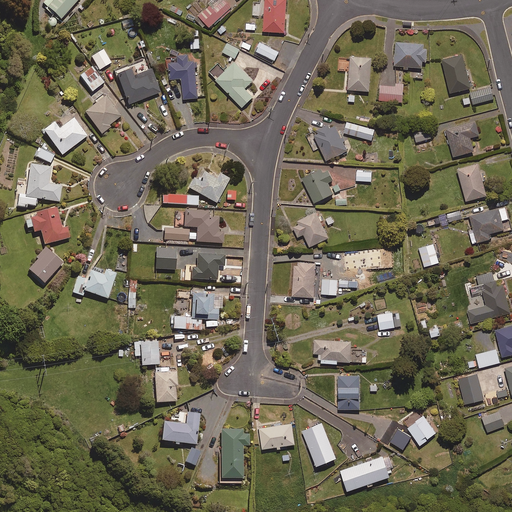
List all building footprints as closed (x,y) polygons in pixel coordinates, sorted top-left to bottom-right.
[(77,0),(53,0),(46,8),(59,20),(77,0)] [(231,8),(223,0),(211,0),(207,4),(209,6),(195,17),(206,29),(231,8)] [(285,0),(263,0),(263,5),(254,4),(254,15),(264,16),(263,31),(284,33),(285,0)] [(184,11),(172,5),(169,11),(181,17),(184,11)] [(198,38),(190,39),(190,49),(199,48),(198,38)] [(252,45),(243,40),(240,47),(249,51),(252,45)] [(239,50),(227,43),(222,52),(234,59),(239,50)] [(278,51),(259,43),(255,53),(274,61),(278,51)] [(423,43),(395,43),(395,67),(422,68),(422,61),(426,61),(426,49),(422,49),(423,43)] [(110,63),(102,50),(90,57),(98,70),(110,63)] [(187,54),(179,55),(180,59),(168,60),(170,79),(181,78),(183,99),(197,98),(194,62),(188,62),(187,54)] [(470,88),(462,55),(442,60),(450,93),(470,88)] [(371,58),(350,57),(348,90),(368,91),(371,58)] [(253,81),(235,62),(215,80),(241,107),(252,97),(244,89),(253,81)] [(103,82),(89,67),(78,76),(92,92),(103,82)] [(395,84),(396,68),(388,68),(387,85),(380,85),(379,101),(402,102),(403,84),(395,84)] [(132,77),(129,69),(115,75),(128,105),(159,92),(150,70),(132,77)] [(493,99),(489,86),(469,91),(472,104),(493,99)] [(120,116),(104,96),(83,112),(101,134),(109,127),(108,126),(120,116)] [(86,136),(72,119),(58,130),(52,122),(42,131),(61,156),(86,136)] [(479,135),(475,121),(446,129),(453,157),(473,151),(470,138),(479,135)] [(374,130),(346,122),(343,133),(371,140),(374,130)] [(326,125),(306,133),(313,152),(320,149),(325,161),(347,152),(336,125),(328,129),(326,125)] [(431,138),(429,129),(413,133),(416,142),(431,138)] [(53,155),(39,148),(35,157),(49,163),(53,155)] [(486,196),(478,164),(457,169),(466,201),(486,196)] [(18,183),(15,207),(26,208),(26,205),(35,206),(35,199),(59,202),(60,186),(47,184),(49,168),(28,165),(26,184),(18,183)] [(329,173),(317,171),(302,178),(313,203),(332,194),(328,184),(332,180),(329,173)] [(216,178),(203,172),(199,181),(193,178),(187,188),(215,203),(228,179),(218,174),(216,178)] [(371,173),(356,172),(356,181),(371,181),(371,173)] [(235,192),(226,191),(226,200),(234,200),(235,192)] [(197,197),(162,195),(161,203),(197,205),(197,197)] [(490,239),(489,234),(504,230),(505,232),(511,230),(505,206),(470,216),(474,233),(469,235),(472,244),(490,239)] [(61,229),(55,207),(29,214),(30,220),(24,221),(26,228),(31,227),(32,232),(39,231),(43,245),(68,238),(66,228),(61,229)] [(207,211),(189,210),(183,214),(183,227),(196,228),(196,243),(222,243),(222,233),(217,233),(217,219),(207,219),(207,211)] [(462,218),(460,211),(447,215),(450,222),(462,218)] [(328,238),(316,213),(297,221),(299,224),(292,228),(297,237),(303,234),(309,247),(328,238)] [(188,229),(164,229),(164,240),(187,241),(188,229)] [(438,263),(433,244),(419,248),(424,267),(438,263)] [(61,263),(45,248),(35,258),(37,259),(27,270),(42,284),(61,263)] [(176,249),(155,249),(154,269),(175,270),(176,249)] [(223,256),(197,255),(196,268),(191,268),(191,279),(216,281),(217,266),(223,267),(223,256)] [(381,267),(380,259),(361,260),(361,268),(381,267)] [(315,264),(294,263),(292,297),(313,298),(315,264)] [(90,271),(87,280),(77,276),(71,293),(82,296),(83,292),(107,299),(115,273),(104,270),(103,275),(90,271)] [(496,287),(492,273),(476,277),(478,285),(470,288),(471,294),(483,292),(486,306),(468,311),(471,323),(510,313),(503,285),(496,287)] [(337,280),(322,280),(322,294),(336,295),(337,280)] [(178,311),(190,311),(190,318),(171,317),(170,329),(200,331),(200,320),(216,321),(217,309),(212,308),(213,296),(204,296),(204,292),(190,292),(190,300),(179,300),(178,311)] [(394,328),(392,313),(377,315),(379,330),(394,328)] [(511,326),(496,330),(502,357),(511,354),(511,326)] [(439,327),(428,328),(429,335),(426,335),(428,350),(434,349),(433,337),(440,336),(439,327)] [(350,342),(314,341),(313,354),(321,354),(321,363),(337,364),(337,362),(350,362),(350,342)] [(157,342),(138,343),(139,366),(158,365),(157,342)] [(362,351),(353,350),(353,362),(361,362),(362,351)] [(499,363),(495,350),(476,355),(479,368),(499,363)] [(168,368),(153,369),(155,403),(175,402),(175,389),(176,388),(176,373),(168,373),(168,368)] [(483,400),(478,374),(459,379),(465,404),(483,400)] [(359,377),(338,377),(338,410),(359,409),(359,377)] [(506,389),(496,391),(499,400),(508,398),(506,389)] [(504,426),(499,411),(482,417),(487,432),(504,426)] [(160,441),(173,443),(173,446),(178,446),(179,443),(195,445),(199,415),(187,413),(185,425),(162,422),(160,441)] [(436,433),(423,416),(407,428),(420,445),(436,433)] [(272,423),(272,427),(258,429),(261,450),(275,448),(275,450),(281,449),(280,447),(294,445),(291,424),(281,426),(280,422),(272,423)] [(335,459),(321,424),(302,431),(316,467),(335,459)] [(241,430),(221,430),(220,479),(241,479),(242,446),(248,446),(248,435),(241,435),(241,430)] [(200,452),(191,448),(185,463),(194,466),(200,452)] [(384,462),(383,457),(340,470),(346,490),(389,478),(387,474),(394,472),(390,460),(384,462)]
